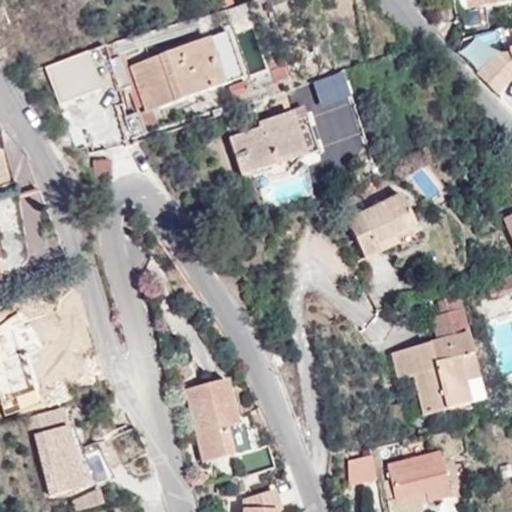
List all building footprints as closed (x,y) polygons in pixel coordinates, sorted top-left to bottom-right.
[(428,0),(429,5),(452,3),(454,19),(508,10),(506,0),(428,0)] [(511,44),(508,46),(511,58),(481,67),(490,97),(511,91),(511,44)] [(61,109),(111,91),(96,51),(46,69),(61,109)] [(189,53),(108,75),(114,106),(166,92),(170,102),(200,93),(189,53)] [(268,175),(260,145),(255,129),(194,146),(207,191),(268,175)] [(273,142),(260,145),(268,175),(283,171),(273,142)] [(0,146),(0,184),(24,178),(15,143),(0,146)] [(381,203),(325,216),(336,259),(377,249),(373,240),(389,236),(381,203)] [(511,241),(499,244),(500,247),(498,247),(505,267),(511,264),(511,241)] [(448,337),(374,355),(389,424),(450,409),(441,366),(453,363),(448,337)] [(226,384),(203,387),(206,404),(229,400),(226,384)] [(206,404),(203,387),(181,390),(194,464),(225,459),(222,435),(243,435),(242,425),(232,426),(229,400),(206,404)] [(54,499),(74,494),(77,502),(99,496),(72,398),(29,410),(54,499)] [(222,435),(225,459),(246,457),(243,435),(222,435)] [(352,480),(378,476),(374,451),(348,454),(352,480)] [(440,468),(386,478),(391,505),(410,503),(411,511),(432,511),(447,509),(440,468)] [(287,511),(288,482),(244,482),(244,511),(287,511)]
